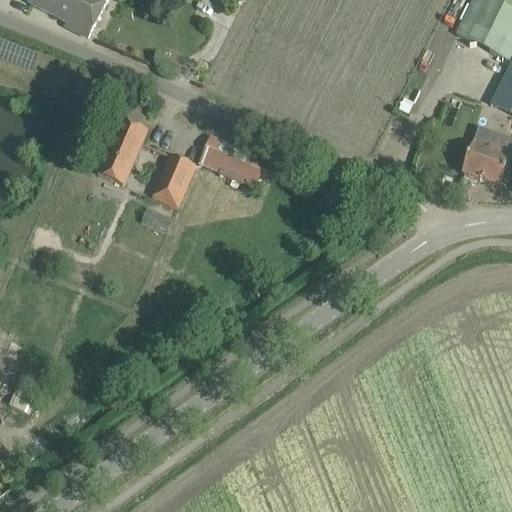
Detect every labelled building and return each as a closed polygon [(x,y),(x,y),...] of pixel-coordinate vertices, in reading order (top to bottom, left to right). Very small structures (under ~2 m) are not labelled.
[(109,0),(30,0),(28,5),(67,25),(65,29),(88,41),(109,0)] [(509,64),(511,58),(511,0),(473,0),(455,37),(509,64)] [(404,102),(399,112),(407,116),(413,106),(404,102)] [(396,114),(388,127),(409,140),(417,127),(396,114)] [(121,123),(113,142),(97,177),(123,188),(147,135),(121,123)] [(511,142),(479,131),(462,176),(500,189),(511,155),(511,142)] [(211,137),(198,168),(253,191),(256,184),(258,180),(269,184),(279,160),(256,150),(254,155),(211,137)] [(157,193),(153,202),(179,213),(196,171),(171,161),(157,193)] [(0,329),(33,339),(56,256),(19,246),(15,262),(0,258),(0,329)] [(161,287),(168,274),(150,265),(143,278),(145,279),(140,291),(150,296),(156,284),(161,287)]
